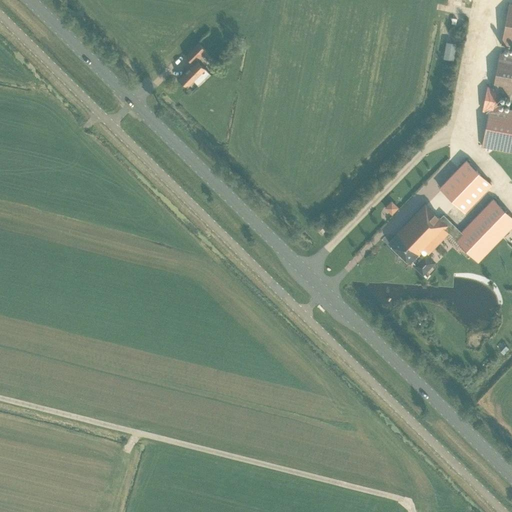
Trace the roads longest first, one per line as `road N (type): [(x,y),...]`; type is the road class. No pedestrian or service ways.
road 1 (track): [(411,511),(404,501),(0,398)]
road 2 (unclassified): [(301,312),(0,14)]
road 3 (primary): [(323,291),(29,0)]
road 4 (unclassified): [(503,511),(301,312)]
road 5 (primary): [(511,478),(323,291)]
